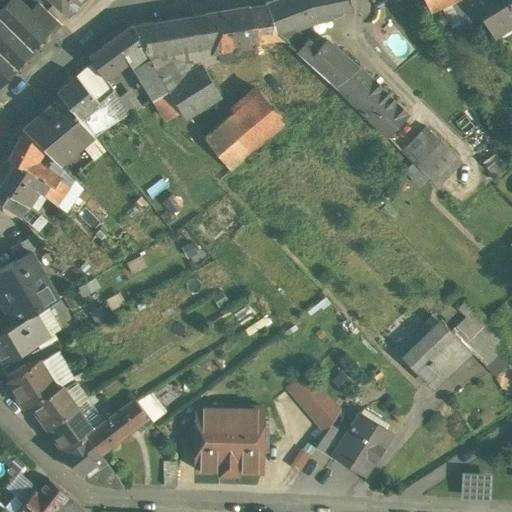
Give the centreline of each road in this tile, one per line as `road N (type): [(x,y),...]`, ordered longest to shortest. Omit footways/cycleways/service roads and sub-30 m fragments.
road 1 (residential): [(0,416),(85,492),(482,511)]
road 2 (residential): [(141,0),(0,129)]
